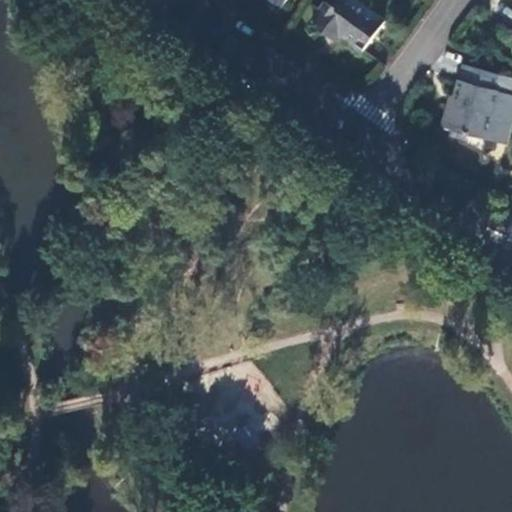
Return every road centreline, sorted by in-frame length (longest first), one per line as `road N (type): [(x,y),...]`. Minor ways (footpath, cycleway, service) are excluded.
road 1 (unclassified): [(175,0),(357,134)]
road 2 (unclassified): [(357,134),(458,213),(511,236)]
road 3 (residential): [(357,134),(453,0)]
